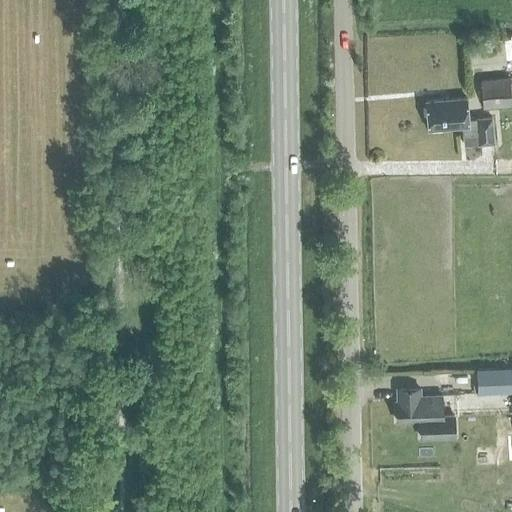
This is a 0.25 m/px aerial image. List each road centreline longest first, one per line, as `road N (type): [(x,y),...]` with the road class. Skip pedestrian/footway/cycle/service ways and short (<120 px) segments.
road 1 (unclassified): [(353,511),(342,0)]
road 2 (primary): [(289,511),(282,0)]
road 3 (unknown): [(220,511),(217,0)]
